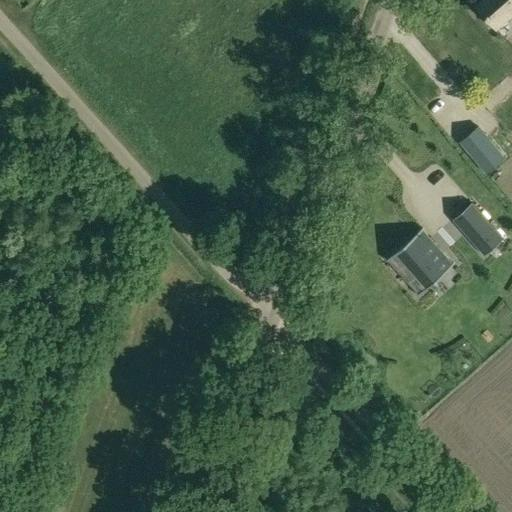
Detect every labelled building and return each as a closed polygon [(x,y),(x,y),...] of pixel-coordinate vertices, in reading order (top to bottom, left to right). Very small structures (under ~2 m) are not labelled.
[(511,0),(481,0),(476,4),(498,28),(511,15),(511,0)] [(511,99),(494,116),(511,134),(511,133),(511,99)] [(511,134),(507,129),(492,141),(479,127),(458,145),(511,206),(511,134)] [(399,195),(434,230),(460,205),(425,169),(399,195)] [(485,256),(503,239),(471,203),(453,221),(459,228),(460,226),(477,245),(476,247),(485,256)] [(452,267),(420,231),(397,252),(429,288),(452,267)]
